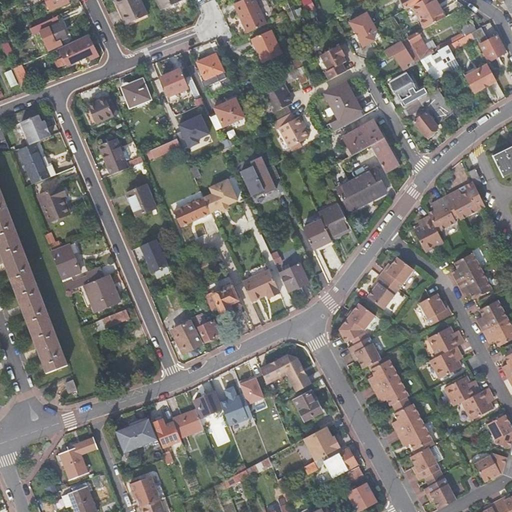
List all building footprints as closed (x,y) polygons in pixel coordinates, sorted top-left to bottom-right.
[(72,1),(71,0),(48,0),(51,6),(48,7),(50,11),(72,1)] [(115,0),(114,1),(118,9),(119,8),(127,25),(147,15),(139,0),(115,0)] [(156,0),(164,17),(185,8),(181,0),(156,0)] [(255,0),(241,0),(233,4),(246,33),(267,24),(255,0)] [(401,0),(406,8),(420,0),(401,0)] [(421,0),(412,5),(424,28),(445,17),(441,10),(436,0),(421,0)] [(511,0),(503,0),(511,14),(511,13),(511,0)] [(119,8),(118,9),(116,10),(125,28),(148,18),(147,15),(127,25),(119,8)] [(349,22),(357,35),(374,26),(367,12),(349,22)] [(41,24),(30,29),(33,36),(40,33),(49,51),(63,45),(62,41),(68,38),(58,16),(41,24)] [(374,26),(357,35),(363,47),(374,41),(370,34),(377,31),(374,26)] [(271,31),(249,41),(253,48),(256,47),(263,63),(282,54),(271,31)] [(415,33),(407,39),(421,61),(435,53),(431,48),(425,52),(419,43),(422,41),(416,33),(415,33)] [(474,38),(471,33),(448,46),(451,51),(474,38)] [(79,39),(61,48),(66,65),(88,57),(90,60),(99,56),(89,35),(79,39)] [(505,53),(496,35),(481,44),(482,45),(481,46),(489,62),(505,53)] [(388,59),(396,55),(399,53),(406,65),(414,61),(407,51),(412,48),(406,39),(384,51),(388,59)] [(342,56),(344,55),(339,45),(325,52),(324,53),(320,55),(328,69),(325,71),(329,79),(345,71),(341,63),(345,61),(342,56)] [(451,51),(448,46),(439,51),(440,53),(431,58),(436,67),(445,62),(446,64),(455,59),(451,51)] [(320,55),(324,53),(320,47),(311,52),(314,58),(320,55)] [(399,53),(396,55),(403,67),(406,65),(399,53)] [(197,63),(205,80),(205,81),(206,82),(203,83),(205,87),(226,78),(223,72),(215,54),(197,63)] [(303,64),(305,63),(302,57),(291,63),(294,69),(303,64)] [(294,69),(291,63),(285,66),(288,72),(294,69)] [(497,81),(487,63),(475,69),(473,67),(463,72),(474,93),(497,81)] [(22,66),(13,70),(14,72),(20,84),(21,87),(30,83),(22,66)] [(303,67),(296,70),(300,77),(298,77),(299,78),(302,84),(307,82),(304,75),(307,73),(303,67)] [(401,100),(404,106),(417,99),(414,93),(416,92),(406,75),(412,72),(409,67),(403,71),(405,73),(389,81),(400,101),(401,100)] [(179,70),(161,77),(169,96),(187,88),(179,70)] [(300,77),(296,70),(285,76),(288,84),(299,78),(298,77),(300,77)] [(20,84),(14,72),(4,76),(9,89),(20,84)] [(142,78),(121,87),(130,109),(151,100),(142,78)] [(341,120),(344,126),(363,115),(361,110),(346,82),(325,93),(340,121),(341,120)] [(286,93),(288,92),(283,83),(264,94),(274,113),(292,103),(288,97),(286,93)] [(440,91),(438,87),(427,94),(430,99),(440,91)] [(453,112),(440,91),(430,99),(443,120),(453,112)] [(121,112),(113,94),(105,98),(113,115),(121,112)] [(113,115),(105,98),(88,105),(96,123),(113,115)] [(235,99),(223,105),(217,107),(214,109),(223,128),(244,118),(235,99)] [(426,112),(413,121),(425,136),(437,126),(426,112)] [(291,113),(272,123),(276,130),(278,129),(289,148),(308,137),(304,130),(297,118),(294,119),(291,113)] [(202,114),(178,124),(188,148),(200,143),(198,139),(210,134),(202,114)] [(45,139),(52,136),(45,121),(42,122),(39,115),(21,123),(23,127),(31,145),(33,144),(40,141),(45,139)] [(165,117),(159,120),(161,125),(167,122),(165,117)] [(297,118),(304,130),(305,129),(298,117),(297,118)] [(370,145),(385,172),(399,164),(395,158),(388,146),(387,143),(381,146),(377,138),(382,135),(373,120),(343,137),(353,154),(370,145)] [(170,142),(176,140),(168,123),(162,126),(170,142)] [(28,146),(31,145),(23,127),(20,128),(28,146)] [(99,146),(111,175),(129,168),(125,159),(122,161),(119,153),(122,152),(116,138),(99,146)] [(59,174),(45,139),(40,141),(54,176),(59,174)] [(180,147),(177,139),(176,140),(170,142),(150,151),(154,158),(180,147)] [(19,150),(33,185),(54,176),(40,141),(33,144),(31,145),(28,146),(19,150)] [(227,141),(221,143),(224,149),(231,146),(229,142),(227,141)] [(231,146),(224,149),(223,150),(224,152),(225,155),(236,150),(233,145),(231,146)] [(493,155),(492,156),(503,178),(504,177),(511,172),(511,147),(493,156),(493,155)] [(252,166),(242,171),(254,199),(277,189),(263,155),(250,160),(252,166)] [(144,162),(142,157),(130,161),(133,166),(144,162)] [(190,168),(195,178),(200,176),(195,166),(190,168)] [(374,167),(337,188),(342,197),(340,198),(342,201),(344,200),(349,210),(387,190),(374,167)] [(475,169),(469,172),(473,182),(476,187),(482,183),(475,169)] [(204,197),(211,213),(219,209),(220,212),(230,207),(228,204),(238,200),(228,179),(210,188),(212,194),(204,197)] [(459,189),(447,196),(449,199),(458,218),(460,221),(478,211),(485,207),(476,187),(473,182),(459,189)] [(67,184),(44,194),(55,220),(75,212),(68,196),(71,195),(67,184)] [(146,185),(127,193),(136,216),(156,208),(146,185)] [(0,189),(0,250),(47,374),(67,366),(0,189)] [(211,213),(204,197),(174,211),(181,226),(199,218),(211,213)] [(435,211),(428,214),(429,216),(438,232),(456,223),(455,220),(458,218),(449,199),(445,201),(443,198),(431,204),(435,211)] [(318,214),(321,221),(329,237),(341,231),(342,234),(350,230),(337,204),(318,214)] [(202,223),(213,218),(211,213),(199,218),(202,223)] [(425,252),(443,242),(438,232),(429,216),(421,221),(424,225),(420,227),(414,231),(425,252)] [(321,221),(304,229),(314,253),(333,244),(329,237),(321,221)] [(45,236),(51,252),(64,247),(62,244),(60,245),(59,241),(55,243),(51,233),(45,236)] [(158,237),(140,245),(151,273),(170,265),(158,237)] [(51,252),(62,279),(76,274),(81,272),(69,244),(64,247),(51,252)] [(278,253),(272,255),(276,265),(281,263),(280,261),(282,261),(281,257),(280,258),(278,253)] [(458,270),(451,273),(458,286),(482,273),(473,254),(454,264),(458,270)] [(386,268),(380,276),(399,290),(414,270),(397,258),(391,266),(388,270),(386,268)] [(285,272),(280,274),(288,292),(309,282),(300,265),(291,269),(285,272)] [(86,273),(90,283),(104,277),(100,268),(86,273)] [(269,271),(243,283),(252,302),(266,295),(268,299),(280,294),(269,271)] [(482,273),(458,286),(464,297),(470,294),(474,301),(492,291),(482,273)] [(94,303),(92,305),(95,313),(121,302),(114,287),(112,288),(107,276),(104,277),(90,283),(86,285),(94,303)] [(399,290),(380,276),(374,284),(376,286),(373,290),(367,298),(383,310),(399,290)] [(214,292),(205,296),(215,318),(222,315),(226,316),(231,314),(233,310),(232,307),(240,304),(233,288),(223,292),(222,289),(214,293),(214,292)] [(444,308),(442,304),(437,295),(419,304),(431,326),(452,316),(447,307),(444,308)] [(477,320),(483,332),(507,319),(497,301),(479,311),(483,317),(477,320)] [(346,344),(351,341),(365,334),(365,333),(365,331),(375,317),(359,304),(339,330),(346,344)] [(82,328),(85,337),(132,317),(129,308),(82,328)] [(511,328),(507,319),(483,332),(489,344),(495,340),(498,347),(511,339),(511,328)] [(190,321),(173,329),(180,344),(179,345),(183,353),(201,344),(190,321)] [(214,321),(199,328),(206,343),(221,336),(214,321)] [(457,347),(465,343),(460,334),(454,337),(453,334),(449,328),(428,339),(438,357),(457,347)] [(381,360),(369,338),(368,339),(354,346),(348,349),(353,358),(355,357),(357,361),(362,370),(368,367),(381,360)] [(438,357),(430,361),(440,380),(461,369),(458,362),(456,359),(461,356),(457,347),(438,357)] [(502,367),(508,379),(511,376),(511,353),(504,358),(507,364),(502,367)] [(296,392),(311,384),(297,358),(288,355),(261,369),(266,383),(267,384),(286,374),(287,375),(296,392)] [(368,380),(374,392),(399,379),(389,361),(370,371),(374,377),(368,380)] [(83,379),(87,393),(98,390),(95,376),(83,379)] [(445,388),(454,406),(461,402),(481,392),(476,384),(471,387),(469,383),(466,377),(445,388)] [(247,379),(228,389),(240,413),(259,403),(247,379)] [(399,379),(374,392),(380,403),(386,400),(389,406),(392,405),(406,397),(408,396),(399,379)] [(73,381),(65,384),(69,394),(76,391),(73,381)] [(267,384),(266,383),(259,386),(264,401),(272,398),(267,384)] [(493,397),(488,388),(481,392),(461,402),(471,420),(493,409),(489,403),(488,400),(493,397)] [(213,391),(194,400),(201,417),(220,408),(213,391)] [(311,391),(293,400),(304,420),(321,411),(311,391)] [(391,424),(397,435),(422,422),(412,404),(410,405),(396,413),(393,414),(397,420),(391,424)] [(185,413),(172,418),(174,422),(180,437),(180,438),(203,429),(196,412),(186,416),(185,413)] [(495,443),(510,447),(511,439),(511,426),(505,415),(487,424),(496,440),(495,443)] [(157,440),(149,419),(116,432),(124,453),(157,440)] [(180,437),(174,422),(167,425),(164,426),(162,420),(153,423),(160,439),(163,447),(181,440),(180,438),(180,437)] [(422,422),(397,435),(404,447),(409,444),(413,451),(432,441),(422,422)] [(219,445),(231,440),(225,425),(213,430),(219,445)] [(334,436),(328,426),(303,439),(314,461),(315,461),(329,453),(342,446),(338,438),(336,440),(334,436)] [(98,449),(94,439),(67,449),(68,451),(59,455),(69,481),(88,474),(81,456),(98,449)] [(432,441),(413,451),(415,454),(428,447),(434,444),(432,441)] [(350,446),(326,459),(335,477),(360,464),(350,446)] [(415,454),(410,457),(414,466),(417,470),(414,472),(419,481),(422,479),(440,470),(428,447),(415,454)] [(501,474),(504,464),(507,456),(492,453),(491,456),(475,464),(485,482),(500,473),(501,474)] [(268,457),(246,469),(248,475),(249,477),(271,465),(268,457)] [(320,469),(315,461),(314,461),(306,466),(310,474),(320,469)] [(358,466),(333,480),(336,485),(339,483),(340,484),(361,473),(358,466)] [(246,469),(224,481),(226,487),(248,475),(246,469)] [(442,473),(440,470),(422,479),(424,483),(442,473)] [(426,487),(444,477),(442,473),(424,483),(426,487)] [(285,477),(278,481),(280,487),(291,481),(288,475),(285,477)] [(132,484),(138,500),(141,499),(144,506),(160,500),(166,498),(161,485),(155,487),(151,477),(132,484)] [(433,500),(438,509),(456,499),(444,477),(426,487),(423,488),(428,497),(431,496),(433,500)] [(366,483),(352,490),(357,500),(352,503),(356,511),(358,511),(376,502),(366,483)] [(54,485),(45,488),(48,495),(57,492),(54,485)] [(96,511),(87,488),(69,494),(75,511),(96,511)] [(505,496),(497,501),(502,511),(511,511),(511,496),(511,497),(507,499),(505,496)] [(170,511),(166,498),(160,500),(164,511),(170,511)] [(143,506),(145,511),(164,511),(160,500),(144,506),(143,506)] [(502,511),(497,501),(488,506),(489,509),(485,511),(482,511),(502,511)]
